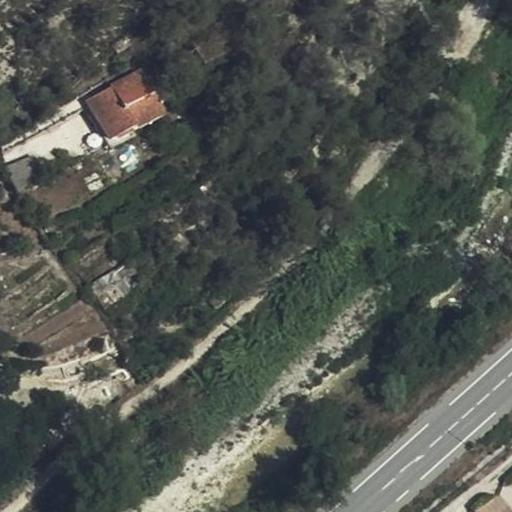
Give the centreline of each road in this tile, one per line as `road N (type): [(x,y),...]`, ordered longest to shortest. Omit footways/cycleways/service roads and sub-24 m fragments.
road 1 (track): [(480,0),(343,197),(228,324),(10,511)]
road 2 (tertiary): [(360,511),(511,376)]
